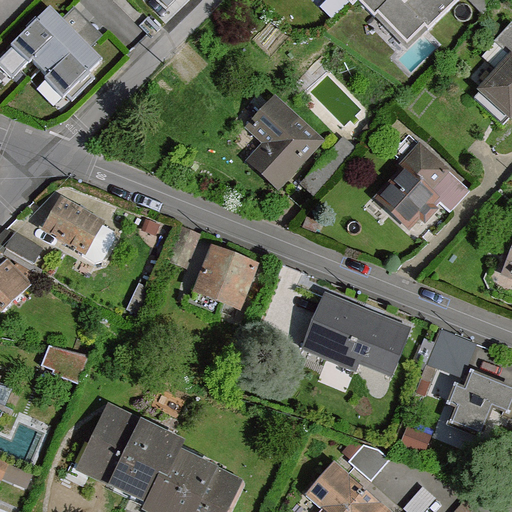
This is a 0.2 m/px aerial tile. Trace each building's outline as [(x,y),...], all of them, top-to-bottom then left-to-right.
[(359,0),(376,17),(379,13),(408,43),(425,26),(429,29),(458,0),(359,0)] [(89,76),(104,63),(50,9),(11,48),(29,67),(33,64),(48,79),(45,83),(64,101),(67,97),(73,103),(95,81),(89,76)] [(500,70),(480,93),(511,120),(511,27),(486,57),(500,70)] [(279,193),(327,143),(281,99),(248,132),(263,146),(247,162),(279,193)] [(476,190),(422,143),(371,202),(416,241),(447,206),(456,213),(476,190)] [(65,192),(46,232),(92,255),(112,216),(65,192)] [(0,306),(5,312),(30,289),(24,281),(45,252),(13,230),(0,240),(0,306)] [(262,267),(212,250),(195,299),(245,316),(262,267)] [(418,331),(329,296),(308,348),(398,383),(418,331)] [(443,328),(428,364),(450,372),(452,367),(461,371),(468,354),(474,356),(480,342),(443,328)] [(49,344),(43,363),(54,368),(53,373),(80,383),(90,355),(49,344)] [(459,404),(453,419),(482,430),(493,402),(505,407),(502,416),(511,419),(511,383),(473,369),(467,385),(456,381),(448,400),(459,404)] [(0,390),(0,417),(14,386),(4,381),(0,390)] [(113,403),(78,469),(151,504),(147,511),(228,511),(243,477),(185,452),(191,441),(113,403)] [(433,435),(409,425),(401,445),(426,454),(433,435)] [(364,444),(349,461),(372,481),(391,459),(380,449),(364,444)] [(0,474),(33,486),(38,468),(0,455),(0,474)] [(402,511),(341,459),(307,499),(322,511),(402,511)]
